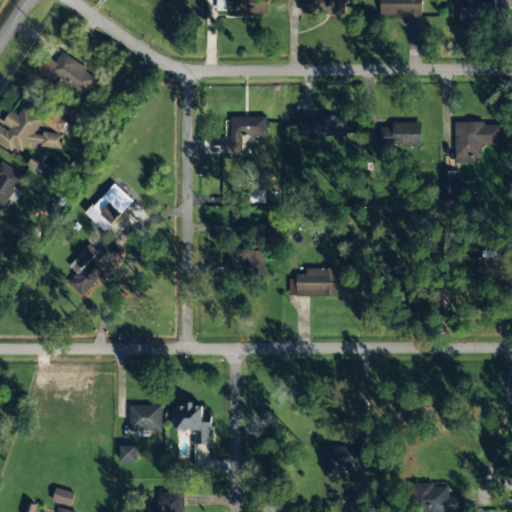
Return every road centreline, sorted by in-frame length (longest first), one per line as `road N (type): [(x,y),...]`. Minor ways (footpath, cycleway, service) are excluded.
road 1 (residential): [(511,347),(0,348)]
road 2 (residential): [(71,0),(161,60),(190,69),(511,68)]
road 3 (residential): [(189,348),(190,69)]
road 4 (residential): [(237,511),(237,348)]
